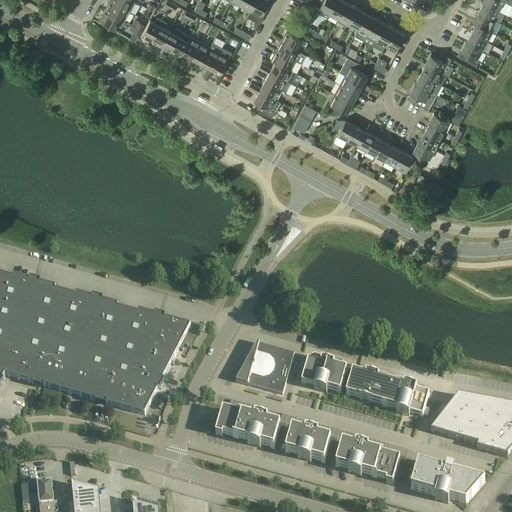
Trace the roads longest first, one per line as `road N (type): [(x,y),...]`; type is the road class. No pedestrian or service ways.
road 1 (unclassified): [(171,470),(200,384),(307,179)]
road 2 (tertiary): [(61,42),(307,179)]
road 3 (tertiary): [(307,179),(427,241),(511,247)]
road 4 (unclassified): [(0,454),(53,440),(171,470)]
road 5 (unclassified): [(171,470),(319,511)]
